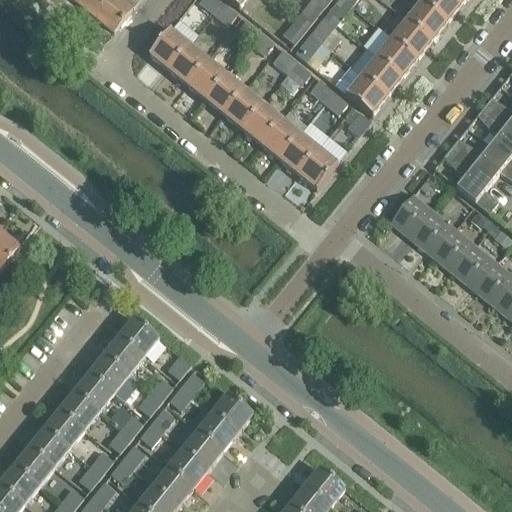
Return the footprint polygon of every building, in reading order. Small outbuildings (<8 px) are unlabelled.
[(68,0),(83,11),(108,32),(133,0),(68,0)] [(204,0),(199,7),(214,19),(223,8),(213,0),(204,0)] [(223,0),(238,12),(248,0),(223,0)] [(324,14),(335,0),(316,0),(313,5),(324,14)] [(342,0),(340,3),(351,12),(361,0),(342,0)] [(450,0),(427,0),(422,8),(447,27),(462,9),(450,0)] [(450,0),(462,9),(468,0),(450,0)] [(340,3),(329,18),(340,27),(351,12),(340,3)] [(237,19),(223,8),(214,19),(228,30),(237,19)] [(422,8),(407,26),(432,46),(447,27),(422,8)] [(307,36),(317,23),(306,14),(295,27),(307,36)] [(181,21),(149,60),(168,75),(189,50),(200,36),(181,21)] [(236,37),(251,49),(260,38),(245,26),(236,37)] [(322,26),(311,41),(322,50),(333,35),(322,26)] [(407,26),(392,45),(417,65),(432,46),(407,26)] [(295,51),(307,36),(295,27),(283,43),(295,51)] [(378,34),(363,52),(367,55),(378,63),(403,83),(417,65),(392,45),(378,34)] [(274,49),(260,38),(251,49),(265,60),(274,49)] [(311,41),(299,55),(311,64),(322,50),(311,41)] [(189,50),(168,75),(187,90),(207,65),(189,50)] [(367,55),(352,73),(363,82),(388,102),(403,83),(378,63),(367,55)] [(286,59),(277,70),(287,79),(297,67),(286,59)] [(226,80),(207,65),(187,90),(205,105),(226,80)] [(297,67),(287,79),(302,90),(310,79),(297,67)] [(352,73),(337,92),(348,101),(373,121),(388,102),(363,82),(352,73)] [(244,95),(226,80),(205,105),(224,120),(244,95)] [(319,85),(310,97),(324,109),(334,97),(319,85)] [(262,110),(244,95),(224,120),(242,135),(262,110)] [(334,97),(324,109),(339,120),(348,109),(334,97)] [(511,117),(490,104),(484,112),(511,134),(511,117)] [(281,125),(262,110),(242,135),(261,150),(281,125)] [(511,134),(484,112),(476,122),(496,143),(490,151),(511,168),(511,134)] [(360,118),(350,130),(362,139),(371,127),(360,118)] [(281,125),(261,150),(279,164),(299,139),(281,125)] [(299,139),(279,164),(298,179),(318,154),(299,139)] [(511,168),(490,151),(482,160),(457,145),(451,153),(492,186),(499,177),(511,187),(511,168)] [(484,196),(492,186),(451,153),(443,163),(463,184),(456,193),(488,219),(498,207),(484,196)] [(318,154),(298,179),(317,195),(337,170),(318,154)] [(431,178),(419,192),(425,197),(435,185),(433,184),(435,182),(431,178)] [(412,201),(391,228),(412,245),(434,218),(412,201)] [(455,235),(434,218),(412,245),(433,262),(455,235)] [(474,218),(469,225),(479,233),(480,231),(484,226),(475,219),(474,218)] [(3,234),(0,236),(0,275),(20,252),(13,246),(15,244),(3,234)] [(475,252),(455,235),(433,262),(454,279),(475,252)] [(499,236),(493,243),(505,253),(511,245),(499,236)] [(475,296),(496,269),(475,252),(454,279),(475,296)] [(511,292),(511,281),(496,269),(475,296),(495,313),(511,292)] [(511,326),(511,292),(495,313),(511,326)] [(144,362),(159,343),(134,323),(119,342),(144,362)] [(104,361),(129,381),(144,362),(119,342),(104,361)] [(179,382),(190,369),(179,360),(168,373),(179,382)] [(104,361),(89,379),(114,399),(115,398),(125,406),(138,389),(129,381),(104,361)] [(181,392),(192,402),(204,387),(193,378),(181,392)] [(74,397),(99,418),(114,399),(89,379),(74,397)] [(160,406),(172,391),(161,382),(149,397),(160,406)] [(181,392),(170,406),(181,416),(192,402),(181,392)] [(59,416),(84,436),(99,418),(74,397),(59,416)] [(160,406),(149,397),(138,411),(149,420),(160,406)] [(228,399),(212,418),(237,438),(253,419),(228,399)] [(151,429),(162,438),(174,423),(163,414),(151,429)] [(44,434),(69,455),(84,436),(59,416),(44,434)] [(197,436),(223,457),(237,438),(212,418),(197,436)] [(130,443),(142,428),(131,420),(119,434),(130,443)] [(151,429),(140,443),(151,452),(162,438),(151,429)] [(69,455),(44,434),(29,453),(54,473),(69,455)] [(119,457),(130,443),(119,434),(108,448),(119,457)] [(223,457),(197,436),(183,455),(208,475),(223,457)] [(121,466),(132,475),(145,460),(133,451),(121,466)] [(39,491),(54,473),(29,453),(14,471),(39,491)] [(208,475),(183,455),(168,473),(193,494),(208,475)] [(101,480),(113,465),(102,456),(90,471),(101,480)] [(121,466),(110,479),(122,488),(132,475),(121,466)] [(0,490),(24,510),(39,491),(14,471),(0,488),(0,490)] [(101,480),(90,471),(79,485),(90,494),(101,480)] [(193,494),(168,473),(153,492),(178,511),(193,494)] [(304,492),(328,511),(329,511),(345,493),(320,473),(304,492)] [(104,488),(91,503),(102,511),(115,497),(104,488)] [(0,490),(0,511),(22,511),(24,510),(0,490)] [(177,511),(178,511),(153,492),(138,510),(140,511),(177,511)] [(328,511),(304,492),(289,511),(291,511),(328,511)] [(64,511),(75,511),(83,502),(72,493),(60,508),(64,511)] [(102,511),(91,503),(84,511),(102,511)]
